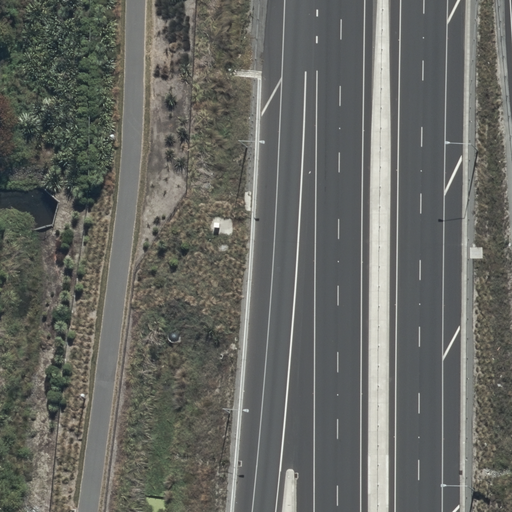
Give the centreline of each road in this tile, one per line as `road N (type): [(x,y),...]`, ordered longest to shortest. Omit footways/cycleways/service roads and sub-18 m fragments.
road 1 (motorway): [(263,511),(305,0)]
road 2 (motorway): [(423,0),(418,511)]
road 3 (motorway): [(336,511),(340,0)]
